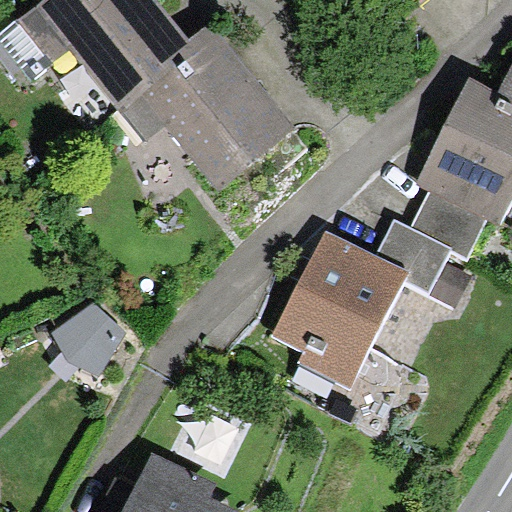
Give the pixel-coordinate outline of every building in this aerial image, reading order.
[(149,0),(60,0),(39,16),(117,116),(142,97),(194,57),(149,0)] [(194,57),(142,97),(219,195),(294,137),(218,39),(194,57)] [(511,230),(511,100),(508,108),(473,90),(420,192),(430,197),(491,228),(509,237),(511,230)] [(491,228),(430,197),(410,235),(454,258),(471,267),(491,228)] [(410,235),(394,227),(372,270),(409,288),(432,301),(454,258),(410,235)] [(372,270),(325,246),(276,342),(310,359),(304,371),(353,397),(409,288),(372,270)] [(92,307),(56,332),(73,362),(97,373),(122,336),(92,307)] [(211,511),(219,494),(158,467),(137,511),(211,511)]
